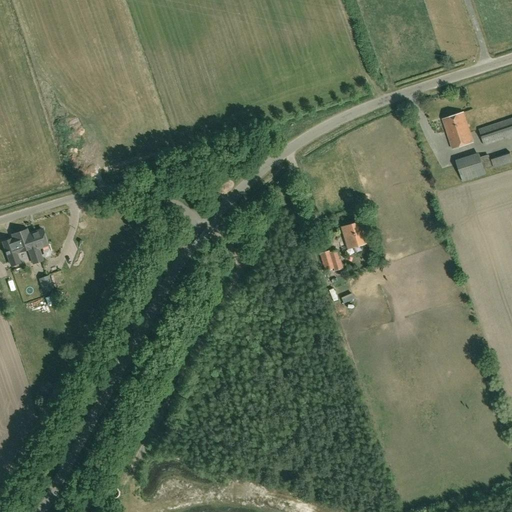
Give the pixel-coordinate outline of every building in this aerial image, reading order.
[(452,149),(473,142),(464,113),(443,120),(452,149)] [(511,136),(511,119),(480,129),(485,145),(511,136)] [(488,155),(481,157),(479,153),(456,160),(463,182),(486,175),(484,169),(492,166),(488,155)] [(342,227),(349,248),(366,243),(360,222),(342,227)] [(34,264),(39,262),(29,234),(27,229),(12,234),(19,252),(29,249),(34,264)] [(43,229),(29,234),(39,262),(43,260),(39,248),(48,245),(43,229)] [(325,271),(334,269),(334,271),(343,268),(338,250),(330,252),(329,251),(319,254),(325,271)] [(43,292),(54,289),(49,275),(39,279),(43,292)] [(59,291),(49,295),(52,304),(62,301),(59,291)]
